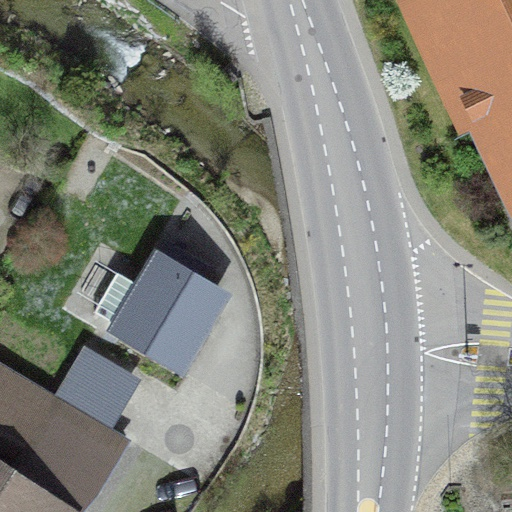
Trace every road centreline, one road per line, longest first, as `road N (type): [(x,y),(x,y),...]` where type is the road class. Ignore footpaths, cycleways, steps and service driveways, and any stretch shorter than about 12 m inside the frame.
road 1 (secondary): [(358,246),(371,452)]
road 2 (secondary): [(316,65),(358,246)]
road 3 (residential): [(511,327),(402,282),(358,246)]
road 4 (residential): [(371,452),(432,414),(511,392)]
road 5 (unclassified): [(316,65),(209,0)]
